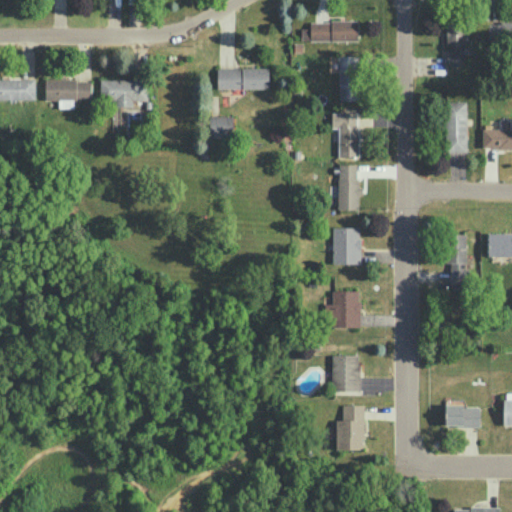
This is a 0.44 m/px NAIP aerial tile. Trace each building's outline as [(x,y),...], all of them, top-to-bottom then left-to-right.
[(358,20),(310,20),(310,28),(301,28),(301,40),(358,40),(358,20)] [(511,21),(488,21),(488,41),(511,41),(511,21)] [(465,48),(464,22),(446,22),(446,65),(462,65),(462,48),(465,48)] [(359,55),(338,55),(339,99),(359,99),(359,55)] [(217,68),(217,88),(269,88),(269,67),(217,68)] [(35,77),(0,77),(0,99),(35,99),(35,77)] [(91,78),(45,79),(45,99),(59,99),(59,107),(74,107),(73,99),(91,98),(91,78)] [(148,100),(148,79),(100,78),(100,104),(133,105),(133,99),(148,100)] [(466,100),(444,100),(445,151),(467,151),(466,100)] [(358,112),(331,112),(331,127),(339,127),(338,155),(357,156),(358,112)] [(209,115),(210,137),(233,136),(233,115),(209,115)] [(511,147),(511,128),(483,128),(482,147),(511,147)] [(337,209),(358,209),(358,194),(363,194),(363,185),(357,185),(357,164),(338,163),(337,209)] [(360,226),(333,226),(332,263),(360,263),(360,226)] [(511,232),(488,232),(488,255),(511,255),(511,232)] [(466,233),(449,233),(450,288),(466,288),(466,233)] [(360,326),(359,289),(332,290),(332,303),(324,303),(325,319),(332,319),(332,326),(360,326)] [(359,353),(332,353),(332,390),(359,390),(359,353)] [(511,398),(503,399),(503,426),(511,425),(511,398)] [(364,404),(342,404),(342,419),(336,419),(336,448),(363,449),(364,404)] [(445,425),(479,426),(480,405),(446,404),(445,425)]
